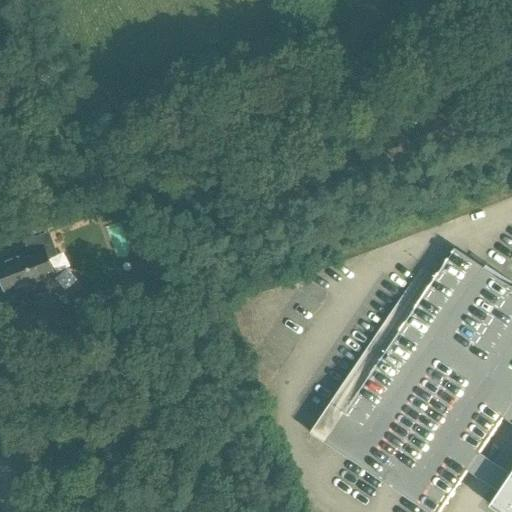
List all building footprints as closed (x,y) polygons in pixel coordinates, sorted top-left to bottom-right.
[(453,135),(445,114),(423,123),(421,119),(410,124),(411,128),(359,149),(367,169),(453,135)] [(29,253),(0,263),(0,276),(0,277),(0,286),(1,288),(5,291),(6,293),(7,292),(43,279),(42,278),(52,275),(46,259),(58,254),(50,232),(24,241),(29,253)] [(128,298),(143,292),(156,287),(156,288),(177,280),(168,254),(146,261),(151,272),(123,283),(128,298)] [(69,320),(91,312),(83,290),(61,298),(69,320)] [(499,511),(511,511),(511,471),(489,505),(499,511)]
